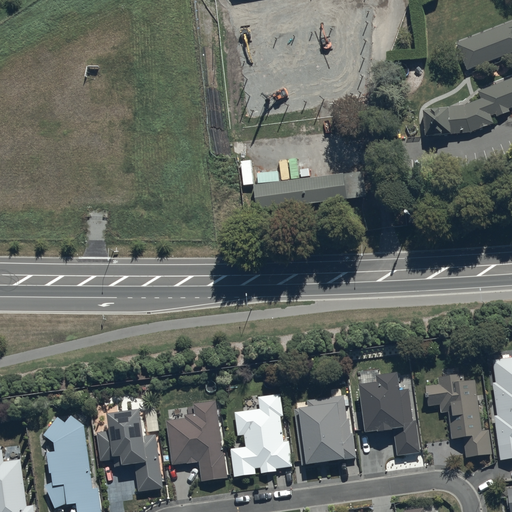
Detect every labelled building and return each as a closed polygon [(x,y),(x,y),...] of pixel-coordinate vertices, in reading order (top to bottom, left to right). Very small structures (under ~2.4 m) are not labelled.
[(238,0),(240,4),(241,10),(274,4),(277,21),(301,18),(298,0),(238,0)] [(345,0),(346,12),(372,11),(371,0),(345,0)] [(511,56),(511,25),(457,47),(468,74),(511,56)] [(59,37),(46,42),(50,52),(63,46),(59,37)] [(308,48),(308,45),(308,40),(297,40),(298,60),(285,61),(288,108),(318,105),(319,123),(340,121),(339,101),(335,101),(334,84),(346,83),(344,59),(333,60),(331,46),(308,48)] [(38,57),(33,48),(15,57),(20,67),(38,57)] [(128,62),(91,66),(95,107),(132,103),(128,62)] [(425,141),(434,141),(434,142),(442,142),(442,141),(451,141),(451,138),(472,136),(493,128),(494,127),(491,119),(497,117),(498,120),(510,115),(509,113),(511,111),(511,81),(479,95),(482,101),(465,109),(449,110),(449,115),(440,115),(440,118),(432,118),(432,117),(425,117),(425,141)] [(232,95),(222,95),(224,122),(234,121),(232,95)] [(281,109),(263,110),(264,127),(282,126),(281,109)] [(367,202),(364,175),(358,176),(358,173),(350,174),(350,175),(329,178),(329,181),(316,182),(316,179),(253,187),(257,217),(367,202)] [(32,198),(2,199),(2,214),(32,213),(32,198)] [(511,354),(493,357),(496,380),(493,380),(498,414),(495,414),(501,458),(511,456),(511,354)] [(379,378),(362,381),(367,413),(355,415),(357,431),(382,427),(382,428),(395,427),(399,456),(422,453),(417,420),(415,421),(411,388),(405,389),(402,369),(379,373),(379,378)] [(484,428),(476,378),(464,376),(464,372),(452,370),(439,375),(440,381),(427,383),(429,403),(441,402),(442,410),(449,409),(453,437),(465,435),(467,455),(493,452),(490,427),(484,428)] [(298,406),(296,406),(304,463),(316,461),(316,458),(348,454),(349,457),(359,456),(355,430),(352,430),(349,404),(351,404),(349,394),(345,395),(345,393),(341,394),(341,388),(330,390),(330,394),(308,397),(309,401),(298,403),(298,406)] [(261,406),(236,409),(239,433),(246,432),(248,445),(232,447),(236,475),(258,471),(257,466),(263,465),(264,470),(278,468),(278,466),(295,463),(291,438),(286,439),(282,414),(285,414),(282,390),(259,394),(261,406)] [(186,416),(168,418),(173,462),(201,459),(203,478),(230,475),(226,447),(224,447),(218,398),(195,401),(196,411),(186,413),(186,416)] [(160,402),(145,403),(146,411),(145,411),(146,417),(149,417),(150,429),(160,428),(158,412),(161,411),(160,402)] [(166,486),(158,432),(147,433),(143,404),(111,409),(114,429),(99,430),(102,458),(116,457),(116,463),(137,461),(140,490),(166,486)] [(59,414),(47,431),(57,439),(58,448),(50,449),(52,481),(47,483),(56,506),(69,500),(78,500),(80,509),(77,509),(77,511),(104,511),(101,485),(95,486),(87,423),(72,412),(67,419),(59,414)] [(4,444),(0,444),(0,511),(36,511),(36,503),(29,504),(22,456),(5,458),(4,444)]
